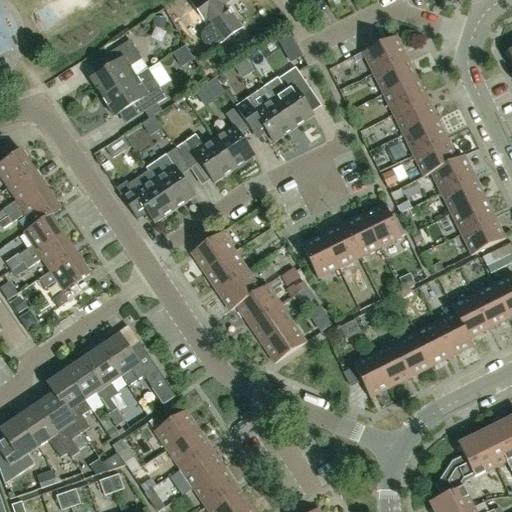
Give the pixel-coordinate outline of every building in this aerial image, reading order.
[(242,28),(225,5),(232,0),(198,0),(192,4),(204,21),(207,19),(211,24),(206,27),(202,30),(201,33),(200,37),(201,41),(203,46),(208,47),(213,48),(218,45),(223,41),(224,41),(242,28)] [(373,75),(407,58),(396,37),(363,54),(373,75)] [(102,99),(136,77),(130,67),(142,60),(130,41),(108,55),(115,65),(90,80),(102,99)] [(383,95),(417,79),(407,58),(373,75),(383,95)] [(162,59),(152,65),(163,85),(174,79),(162,59)] [(274,100),(294,130),(314,117),(300,96),(310,89),(295,68),(279,80),(278,79),(265,88),(265,89),(273,101),(274,100)] [(102,99),(114,117),(138,102),(145,112),(166,99),(154,80),(148,70),(136,77),(102,99)] [(393,116),(427,99),(417,79),(383,95),(393,116)] [(196,94),(206,108),(225,95),(216,81),(196,94)] [(294,130),(274,100),(273,101),(265,89),(236,109),(250,130),(257,140),(267,133),(274,144),(294,130)] [(403,136),(437,120),(427,99),(393,116),(403,136)] [(240,136),(250,130),(236,109),(225,115),(234,127),(214,141),(234,171),(254,157),(240,136)] [(413,157),(447,140),(437,120),(403,136),(413,157)] [(234,171),(214,141),(204,148),(195,135),(186,142),(176,149),(190,170),(200,163),(214,184),(234,171)] [(431,174),(464,157),(464,156),(457,160),(447,140),(413,157),(424,178),(431,174)] [(190,170),(176,149),(146,169),(148,172),(154,181),(174,211),(195,197),(180,177),(190,170)] [(0,176),(8,189),(35,171),(21,151),(8,160),(2,151),(0,152),(0,176)] [(441,194),(475,178),(464,157),(431,174),(441,194)] [(0,220),(1,222),(48,190),(35,171),(8,189),(16,201),(0,212),(0,220)] [(154,224),(174,211),(154,181),(148,172),(128,185),(126,182),(116,189),(137,221),(148,214),(154,224)] [(451,215),(485,198),(475,178),(441,194),(451,215)] [(51,216),(51,217),(61,210),(48,190),(1,222),(0,222),(0,224),(4,230),(26,215),(34,227),(34,228),(51,216)] [(461,235),(495,219),(485,198),(451,215),(461,235)] [(363,215),(380,249),(401,239),(384,205),(363,215)] [(359,259),(380,249),(363,215),(343,225),(359,259)] [(64,236),(51,217),(51,216),(34,228),(34,227),(24,234),(33,247),(19,256),(6,264),(11,271),(24,262),(64,236)] [(495,219),(461,235),(472,256),(505,240),(495,219)] [(339,269),(359,259),(343,225),(322,236),(339,269)] [(204,274),(235,253),(222,233),(191,254),(204,274)] [(50,273),(77,255),(64,236),(24,262),(29,269),(42,260),(50,272),(50,273)] [(318,280),(339,269),(322,236),(301,246),(318,280)] [(490,274),(511,264),(511,249),(510,245),(482,257),(489,271),(490,274)] [(217,293),(248,272),(235,253),(204,274),(217,293)] [(50,273),(50,272),(38,280),(45,289),(57,282),(64,292),(52,300),(59,309),(83,293),(77,284),(90,275),(77,255),(50,273)] [(230,312),(268,286),(267,286),(261,290),(248,272),(217,293),(230,312)] [(511,276),(493,286),(510,319),(511,318),(511,276)] [(249,326),(280,305),(268,286),(230,312),(237,308),(249,326)] [(489,330),(510,319),(493,286),(473,296),(489,330)] [(470,340),(489,330),(473,296),(452,306),(469,340),(470,340)] [(262,345),(293,324),(280,305),(249,326),(262,345)] [(473,347),(470,340),(469,340),(452,306),(452,307),(455,314),(435,324),(452,358),(473,347)] [(293,324),(262,345),(275,365),(306,344),(293,324)] [(432,368),(452,358),(435,324),(415,334),(432,368)] [(115,332),(104,339),(107,344),(101,348),(122,378),(128,388),(157,368),(139,343),(129,350),(120,335),(118,337),(115,332)] [(411,378),(432,368),(415,334),(394,345),(411,378)] [(391,388),(411,378),(394,345),(374,355),(391,388)] [(117,410),(125,405),(111,384),(122,378),(101,348),(84,360),(111,400),(117,410)] [(370,399),(391,388),(374,355),(353,365),(370,399)] [(109,415),(117,410),(111,400),(84,360),(66,372),(86,402),(96,395),(109,415)] [(91,410),(85,402),(86,402),(65,372),(47,385),(54,394),(81,434),(90,428),(82,416),(91,410)] [(67,454),(71,459),(79,453),(71,441),(81,434),(54,394),(36,406),(67,454)] [(19,418),(39,448),(49,442),(61,459),(67,454),(36,406),(19,418)] [(168,452),(199,431),(186,411),(155,432),(168,452)] [(29,455),(39,448),(19,418),(0,431),(10,445),(0,451),(0,471),(5,486),(35,465),(29,455)] [(511,422),(510,419),(500,424),(511,448),(511,422)] [(511,448),(500,424),(490,429),(506,463),(507,463),(511,473),(511,448)] [(496,468),(506,463),(490,429),(479,434),(496,468)] [(181,471),(212,450),(199,431),(168,452),(181,471)] [(486,473),(496,468),(479,434),(469,440),(486,473)] [(126,466),(132,475),(141,468),(121,440),(112,446),(118,454),(126,466)] [(475,478),(486,473),(469,440),(458,445),(464,456),(475,478)] [(193,490),(225,469),(212,450),(181,471),(170,479),(182,496),(193,489),(193,490)] [(117,469),(126,466),(118,454),(103,465),(108,472),(117,469)] [(466,483),(475,478),(464,456),(452,462),(436,487),(441,498),(464,487),(466,483)] [(97,476),(108,472),(103,465),(100,460),(90,467),(97,476)] [(206,508),(237,487),(225,469),(193,490),(206,508)] [(114,493),(124,490),(119,475),(109,478),(114,493)] [(109,478),(99,481),(104,497),(114,493),(109,478)] [(156,479),(144,485),(155,506),(167,500),(156,479)] [(208,511),(241,511),(250,506),(237,487),(206,508),(208,511)] [(433,511),(452,511),(471,503),(464,487),(441,498),(430,504),(433,511)] [(71,508),(81,505),(76,490),(66,493),(71,508)] [(71,508),(66,493),(56,496),(61,511),(71,508)] [(13,511),(25,511),(22,502),(11,505),(13,511)] [(475,511),(471,503),(452,511),(475,511)]
